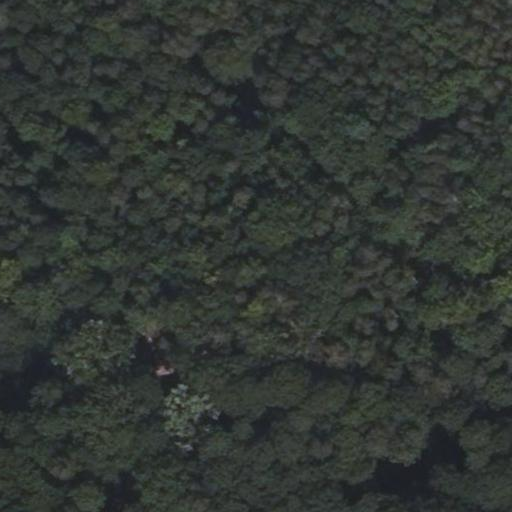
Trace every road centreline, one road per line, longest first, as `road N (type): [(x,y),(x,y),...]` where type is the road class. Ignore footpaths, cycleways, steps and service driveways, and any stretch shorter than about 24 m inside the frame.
road 1 (track): [(0,310),(192,364),(511,401)]
road 2 (track): [(511,336),(419,263),(133,0)]
road 3 (track): [(0,403),(192,364)]
